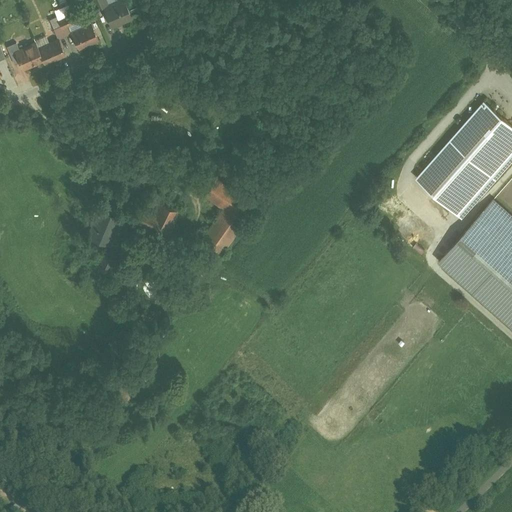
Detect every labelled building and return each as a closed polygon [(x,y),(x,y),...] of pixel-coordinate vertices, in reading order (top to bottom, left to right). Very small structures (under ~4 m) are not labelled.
[(124,0),(121,0),(105,7),(113,25),(132,17),(124,0)] [(59,19),(53,6),(46,9),(50,19),(54,28),(61,25),(59,19)] [(50,19),(46,9),(40,12),(44,22),(50,19)] [(73,13),(59,19),(61,25),(62,27),(76,21),(73,13)] [(92,23),(72,32),(79,48),(99,39),(92,23)] [(61,25),(54,28),(58,38),(59,38),(66,35),(62,27),(61,25)] [(58,38),(39,47),(44,59),(45,63),(66,54),(59,38),(58,38)] [(17,41),(7,46),(15,63),(21,60),(17,51),(20,49),(17,41)] [(20,49),(17,51),(21,60),(24,67),(27,67),(28,67),(34,65),(35,63),(44,59),(39,47),(36,42),(20,49)] [(511,125),(485,101),(418,177),(462,216),(511,160),(511,125)] [(231,192),(210,224),(232,239),(253,207),(231,192)] [(511,217),(493,200),(441,259),(511,322),(511,217)] [(179,211),(160,201),(154,213),(150,211),(145,209),(142,208),(134,225),(165,240),(179,211)] [(120,218),(103,210),(99,221),(96,220),(89,235),(106,242),(112,229),(115,230),(120,218)] [(105,255),(99,268),(108,272),(114,259),(105,255)]
